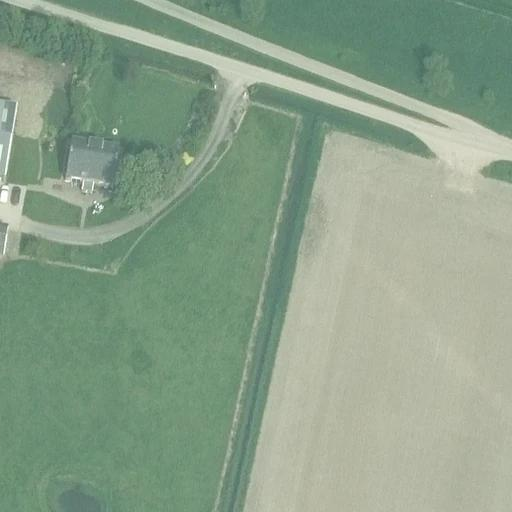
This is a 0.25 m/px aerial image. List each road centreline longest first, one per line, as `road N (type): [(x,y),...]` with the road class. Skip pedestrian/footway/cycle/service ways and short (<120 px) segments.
road 1 (unclassified): [(18,0),(487,147)]
road 2 (unclassified): [(487,147),(449,118),(154,0)]
